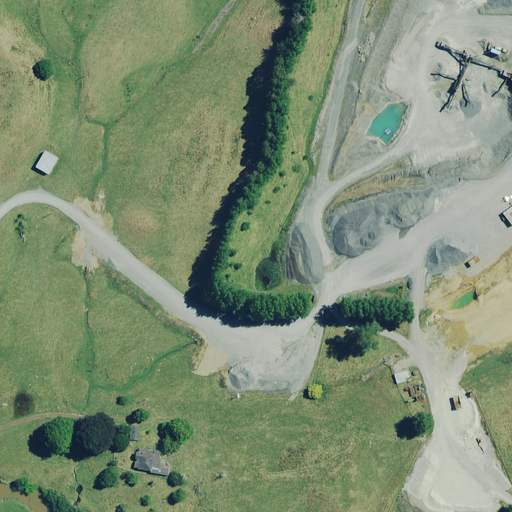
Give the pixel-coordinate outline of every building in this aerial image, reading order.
[(511,71),(502,68),(500,74),(510,78),(510,80),(511,81),(511,71)] [(59,159),(44,150),(34,166),(49,175),(59,159)] [(511,225),(511,206),(503,213),(511,225)] [(498,217),(492,220),(500,231),(505,227),(498,217)] [(397,384),(405,381),(405,379),(409,378),(407,370),(394,374),(397,384)] [(139,424),(130,424),(130,440),(139,440),(139,424)] [(133,468),(139,469),(138,473),(150,475),(150,472),(167,475),(170,461),(159,460),(160,452),(137,448),(133,468)]
